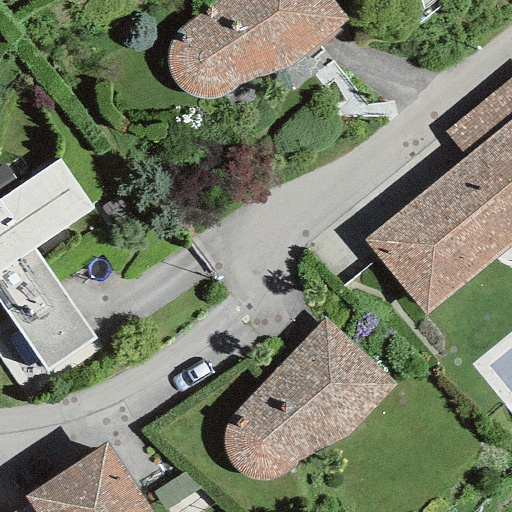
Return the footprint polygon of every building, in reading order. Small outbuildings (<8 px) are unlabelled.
[(217,95),(234,85),(290,64),(346,16),(332,0),(213,0),(178,29),(168,47),(168,67),(178,85),(196,95),(217,95)] [(464,154),(362,238),(424,313),(511,240),(511,75),(445,131),(464,154)] [(58,157),(0,195),(0,304),(45,370),(94,337),(32,247),(92,207),(58,157)] [(276,477),(291,467),(297,459),(347,433),(396,383),(323,315),(234,410),(224,425),(222,443),(228,460),(241,473),(258,479),(276,477)] [(153,511),(104,440),(23,495),(34,511),(153,511)]
